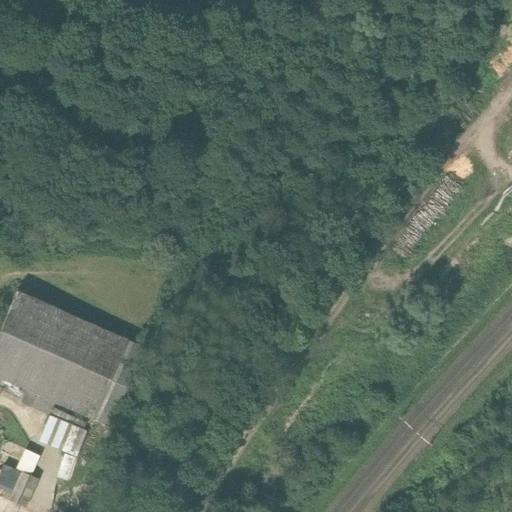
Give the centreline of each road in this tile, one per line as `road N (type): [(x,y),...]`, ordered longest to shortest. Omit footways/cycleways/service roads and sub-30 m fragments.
road 1 (track): [(511,114),(425,215),(219,511)]
road 2 (track): [(371,290),(409,297),(425,289),(511,207)]
